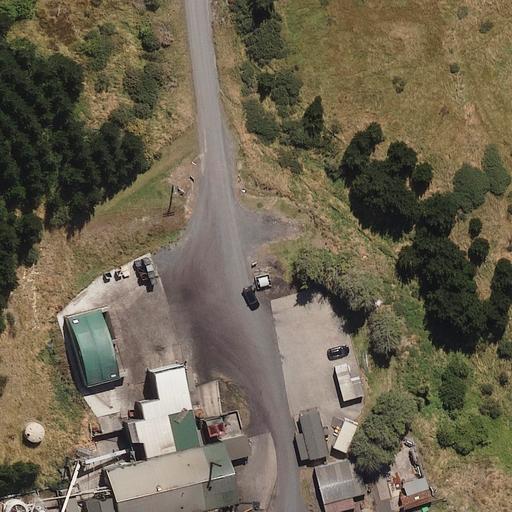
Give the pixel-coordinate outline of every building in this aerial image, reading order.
[(352,377),(348,364),(335,368),(343,399),(365,393),(360,375),(352,377)] [(127,421),(134,447),(141,445),(145,461),(199,448),(179,365),(150,372),(156,399),(137,404),(140,418),(127,421)] [(304,431),(296,434),(302,459),(329,452),(317,408),(299,413),(304,431)] [(205,435),(226,429),(223,417),(202,423),(205,435)] [(359,429),(345,422),(333,447),(347,454),(359,429)] [(205,511),(236,505),(226,462),(248,456),(244,438),(199,448),(145,461),(103,471),(110,501),(84,507),(85,511),(205,511)] [(406,507),(434,496),(415,446),(387,457),(406,507)] [(325,505),(368,492),(357,455),(315,468),(325,505)]
